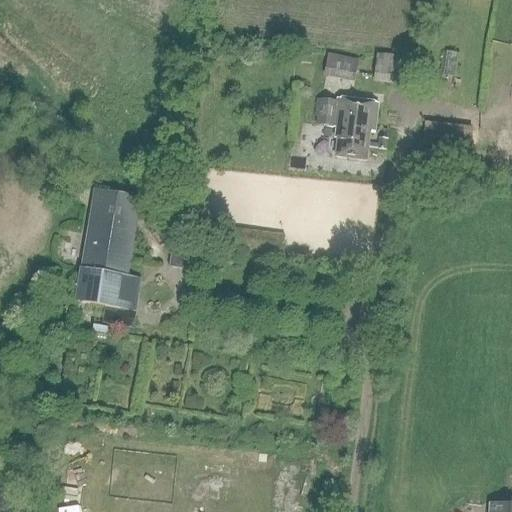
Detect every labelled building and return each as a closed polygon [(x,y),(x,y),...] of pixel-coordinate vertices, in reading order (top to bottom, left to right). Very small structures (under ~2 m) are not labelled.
[(323,76),(353,82),(357,60),(327,54),(323,76)] [(408,81),(411,59),(376,55),(372,81),(399,85),(400,80),(408,81)] [(373,133),(377,104),(337,100),(334,128),(336,129),(335,140),(337,140),(335,158),(366,162),(370,133),(373,133)] [(425,124),(425,150),(470,150),(471,124),(425,124)] [(387,140),(378,138),(376,150),(386,151),(387,140)] [(80,269),(75,303),(104,308),(101,324),(132,329),(140,280),(125,278),(138,199),(94,191),(80,269)] [(280,255),(283,234),(232,226),(228,246),(280,255)] [(107,328),(92,326),(91,333),(106,336),(107,328)]
